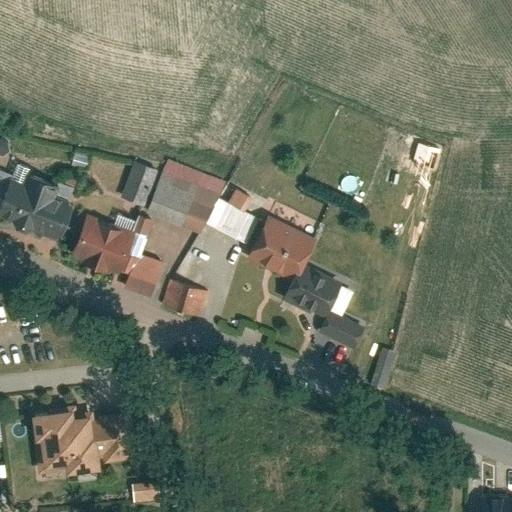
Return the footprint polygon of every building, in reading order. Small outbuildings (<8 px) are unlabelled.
[(236,183),(169,158),(149,211),(207,232),(210,223),(248,238),(257,213),(248,210),(268,170),(248,160),(236,183)] [(157,168),(134,160),(121,195),(143,203),(157,168)] [(0,172),(0,210),(60,234),(76,191),(25,172),(22,181),(0,172)] [(133,230),(85,212),(70,252),(118,270),(127,246),(133,230)] [(154,218),(139,212),(133,228),(148,233),(154,218)] [(312,235),(265,213),(246,254),(293,276),(301,259),(312,235)] [(111,286),(146,299),(161,259),(127,246),(118,270),(111,286)] [(285,294),(324,312),(327,306),(340,277),(301,259),(293,276),(285,294)] [(208,292),(174,280),(165,303),(200,315),(208,292)] [(317,328),(355,346),(365,324),(327,306),(324,312),(317,328)] [(70,408),(30,412),(36,468),(64,465),(65,473),(94,469),(93,459),(88,416),(87,410),(70,412),(70,408)] [(88,416),(93,459),(138,455),(133,411),(88,416)] [(154,482),(133,484),(134,501),(156,499),(154,482)] [(484,511),(511,511),(511,493),(485,493),(484,511)]
